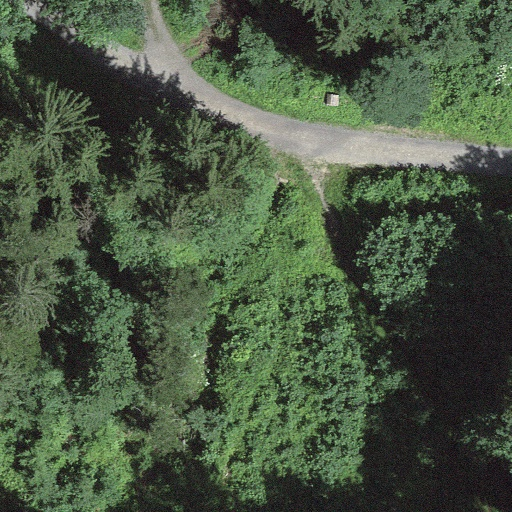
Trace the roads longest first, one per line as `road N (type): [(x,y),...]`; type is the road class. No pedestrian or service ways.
road 1 (track): [(159,63),(237,115),(333,146)]
road 2 (track): [(333,146),(511,155)]
road 3 (track): [(47,0),(159,63)]
